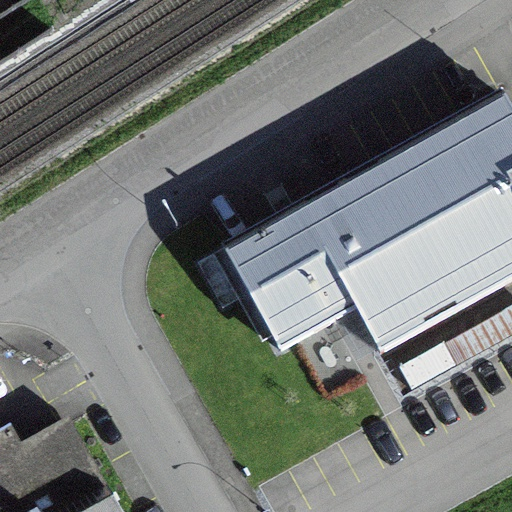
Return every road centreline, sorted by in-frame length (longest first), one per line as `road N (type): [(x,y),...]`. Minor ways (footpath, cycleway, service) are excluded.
road 1 (residential): [(54,240),(424,0)]
road 2 (residential): [(54,240),(206,511)]
